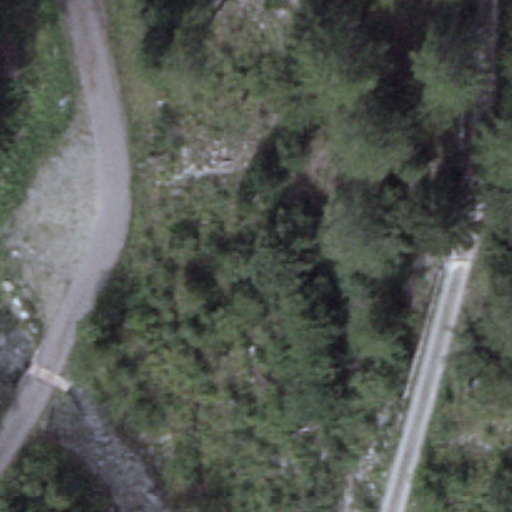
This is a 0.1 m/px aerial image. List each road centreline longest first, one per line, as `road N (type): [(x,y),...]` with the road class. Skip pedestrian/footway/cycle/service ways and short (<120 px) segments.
road 1 (track): [(401,511),(507,0)]
road 2 (track): [(85,0),(125,140),(47,379),(0,460)]
